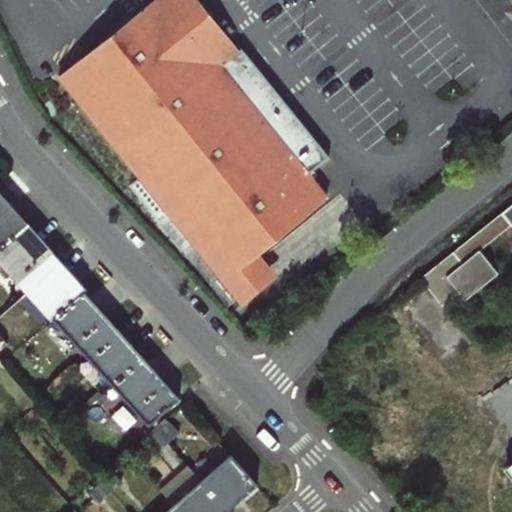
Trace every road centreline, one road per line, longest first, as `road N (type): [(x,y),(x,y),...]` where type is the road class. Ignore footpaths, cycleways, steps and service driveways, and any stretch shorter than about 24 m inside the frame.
road 1 (tertiary): [(253,397),(0,122)]
road 2 (residential): [(511,157),(384,259),(253,397)]
